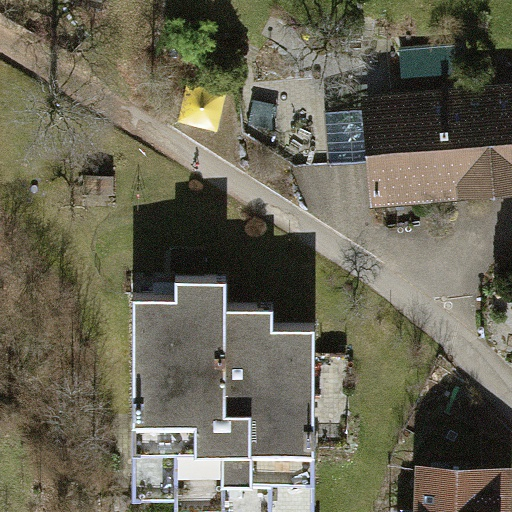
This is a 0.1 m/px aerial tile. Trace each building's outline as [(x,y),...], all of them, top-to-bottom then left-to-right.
[(109,0),(78,0),(78,9),(108,12),(109,0)] [(511,92),(496,94),(506,202),(511,200),(511,92)] [(380,213),(506,202),(496,94),(370,105),(371,116),(329,120),(334,171),(375,167),(380,213)] [(117,182),(90,181),(90,203),(117,203),(117,182)] [(187,305),(146,305),(146,500),(232,500),(232,508),(276,508),(275,511),(318,511),(318,460),(326,460),(326,406),(352,406),(352,374),(325,375),(325,334),(282,334),(282,314),(236,314),(236,284),(187,284),(187,305)] [(511,511),(511,471),(420,470),(419,511),(511,511)]
